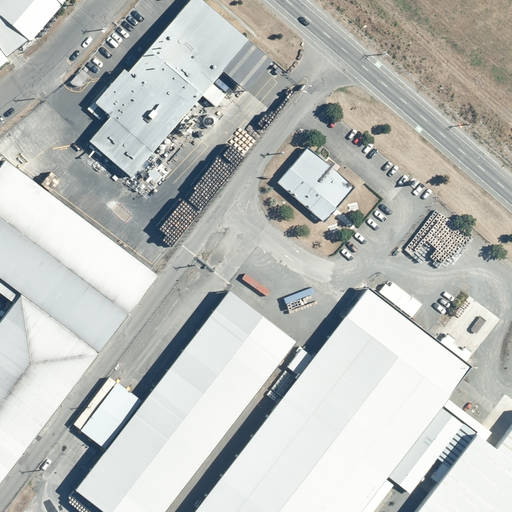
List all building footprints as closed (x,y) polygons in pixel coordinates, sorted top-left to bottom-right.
[(0,0),(0,63),(29,41),(61,6),(54,0),(0,0)] [(124,173),(241,39),(195,0),(181,0),(120,71),(116,68),(88,101),(103,114),(82,138),(124,173)] [(343,185),(297,145),(269,178),(315,218),(343,185)] [(0,284),(12,294),(88,353),(150,273),(0,157),(0,284)] [(387,279),(375,294),(408,320),(420,304),(387,279)] [(350,511),(461,364),(356,287),(187,511),(350,511)] [(216,291),(134,397),(95,447),(68,482),(106,511),(151,511),(283,342),(216,291)] [(0,310),(0,468),(88,353),(12,294),(0,310)] [(67,425),(95,447),(134,397),(106,375),(67,425)] [(410,511),(511,511),(511,411),(489,443),(472,430),(410,511)] [(370,511),(393,482),(385,476),(381,481),(356,511),(370,511)]
